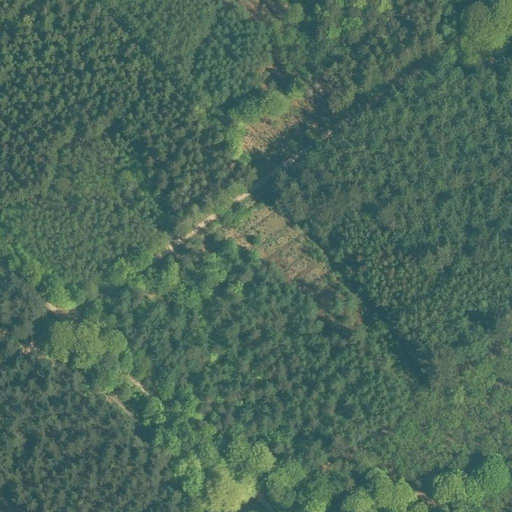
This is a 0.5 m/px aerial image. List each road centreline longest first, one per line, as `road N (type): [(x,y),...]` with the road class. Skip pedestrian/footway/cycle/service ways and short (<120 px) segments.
road 1 (track): [(511,2),(68,321)]
road 2 (track): [(68,321),(269,511)]
